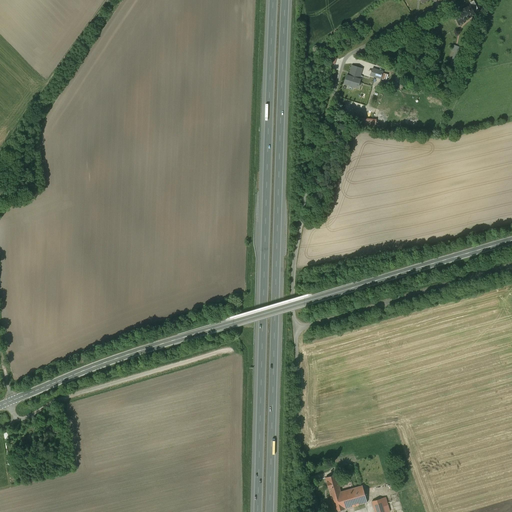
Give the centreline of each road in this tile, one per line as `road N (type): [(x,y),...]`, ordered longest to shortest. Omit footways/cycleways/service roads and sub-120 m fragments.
road 1 (secondary): [(0,405),(142,349),(511,239)]
road 2 (motorway): [(274,0),(257,511)]
road 3 (motorway): [(269,511),(285,0)]
road 4 (unclassified): [(454,0),(341,64),(294,259),(295,330)]
road 5 (track): [(0,346),(17,420),(233,349)]
road 6 (unclassified): [(295,330),(511,266)]
road 7 (track): [(109,0),(0,154)]
road 8 (unclassified): [(317,511),(298,445),(295,330)]
